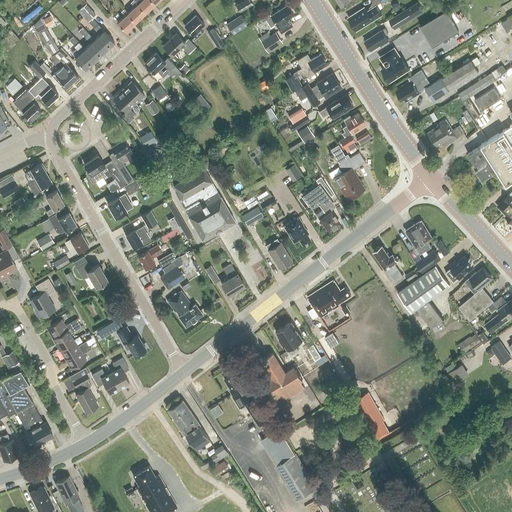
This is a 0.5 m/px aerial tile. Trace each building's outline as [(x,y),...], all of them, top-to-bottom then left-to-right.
[(134,7),(128,13),(136,21),(146,12),(138,4),(134,0),(133,0),(130,3),(134,7)] [(141,0),(138,4),(146,12),(155,3),(152,0),(141,0)] [(239,12),(252,4),(249,0),(245,0),(236,6),(239,12)] [(399,13),(405,23),(424,11),(418,1),(399,13)] [(99,34),(94,39),(105,51),(114,42),(98,25),(97,25),(92,19),(96,15),(86,4),(78,12),(88,22),(94,28),(94,29),(99,34)] [(270,28),(275,24),(281,33),(292,26),(288,19),(294,15),(291,10),(292,10),(289,5),(288,6),(288,5),(271,16),(270,14),(264,18),(270,28)] [(371,18),(379,13),(375,7),(367,12),(364,7),(347,18),(356,31),(372,20),(371,18)] [(136,21),(128,13),(124,9),(121,12),(125,16),(117,23),(125,31),(136,21)] [(445,10),(420,25),(432,46),(458,30),(445,10)] [(0,12),(0,23),(3,27),(9,22),(0,12)] [(232,34),(248,24),(242,14),(226,24),(232,34)] [(46,17),(47,24),(55,22),(54,15),(46,17)] [(200,28),(204,25),(195,16),(184,26),(196,38),(203,32),(200,28)] [(52,62),(56,66),(59,68),(53,74),(51,75),(58,82),(60,80),(66,86),(78,75),(69,67),(65,63),(68,60),(59,49),(53,40),(40,19),(33,26),(44,44),(43,44),(51,55),(55,59),(52,62)] [(90,43),(84,48),(95,60),(105,51),(94,39),(82,27),(79,31),(90,43)] [(385,28),(381,30),(363,42),(368,51),(378,45),(379,46),(388,40),(384,35),(388,33),(385,28)] [(223,43),(214,29),(207,33),(217,47),(223,43)] [(267,52),(282,43),(275,32),(269,36),(267,32),(258,38),(267,52)] [(163,45),(172,55),(181,46),(188,54),(195,47),(188,39),(184,43),(176,34),(163,45)] [(95,60),(84,48),(74,37),(73,36),(69,40),(75,46),(74,47),(80,53),(75,58),(85,69),(95,60)] [(381,70),(389,82),(408,69),(401,57),(400,58),(394,49),(380,57),(386,67),(381,70)] [(163,77),(169,71),(175,65),(167,58),(164,61),(156,53),(145,63),(154,73),(157,71),(163,77)] [(303,79),(307,77),(314,73),(314,72),(327,64),(321,54),(311,60),(307,54),(297,60),(301,67),(293,72),(293,73),(284,79),(292,92),(302,86),(296,76),(300,74),(303,79)] [(45,71),(35,60),(28,66),(39,77),(45,71)] [(412,97),(417,94),(416,93),(421,90),(421,91),(425,88),(432,99),(477,71),(470,60),(431,84),(422,70),(407,79),(409,81),(400,87),(400,88),(396,90),(397,92),(397,93),(399,96),(400,96),(401,98),(404,96),(407,101),(412,97)] [(179,69),(184,74),(189,70),(184,64),(179,69)] [(181,79),(184,76),(181,73),(175,65),(169,71),(170,72),(176,71),(179,74),(178,75),(181,79)] [(500,69),(461,91),(465,98),(504,76),(500,69)] [(307,97),(313,107),(320,102),(318,99),(324,96),(326,98),(334,93),(333,92),(341,87),(332,74),(317,84),(317,85),(311,89),(308,83),(295,91),(301,100),(307,97)] [(13,101),(23,112),(22,113),(29,121),(40,110),(33,103),(32,104),(29,100),(34,96),(29,90),(23,84),(22,85),(15,78),(6,86),(17,97),(13,101)] [(29,90),(34,96),(35,97),(38,94),(48,104),(58,94),(51,86),(50,87),(42,78),(35,84),(29,90)] [(257,84),(262,91),(269,87),(265,80),(257,84)] [(122,91),(135,105),(144,96),(131,82),(122,91)] [(166,94),(160,85),(152,90),(160,102),(167,97),(165,95),(166,94)] [(501,97),(494,86),(474,99),(481,109),(501,97)] [(130,110),(135,105),(122,91),(113,99),(126,113),(122,117),(128,124),(133,120),(131,118),(134,115),(130,110)] [(199,110),(207,104),(200,94),(193,99),(196,102),(194,103),(199,110)] [(353,106),(347,95),(338,100),(338,99),(333,102),(334,102),(326,107),(319,112),(322,117),(330,113),(333,118),(341,114),(341,115),(346,112),(346,111),(353,106)] [(159,110),(153,100),(145,104),(151,115),(159,110)] [(293,124),(306,116),(301,107),(288,116),(293,124)] [(473,119),(467,109),(462,112),(469,121),(473,119)] [(351,117),(349,115),(343,119),(347,124),(342,127),(347,135),(339,140),(346,151),(353,146),(351,143),(354,140),(350,133),(365,124),(358,113),(351,117)] [(427,125),(437,118),(433,113),(423,119),(427,125)] [(511,113),(511,114),(511,115),(511,124),(480,146),(468,154),(475,165),(484,159),(486,163),(486,165),(475,173),(482,183),(492,175),(491,173),(495,170),(505,185),(511,180),(511,113)] [(453,130),(450,126),(449,126),(445,120),(436,125),(437,126),(423,135),(432,150),(444,142),(446,144),(464,133),(460,125),(453,130)] [(307,142),(317,136),(311,124),(300,130),(307,142)] [(367,132),(356,139),(359,145),(371,138),(367,132)] [(127,183),(131,181),(127,175),(124,169),(125,168),(122,163),(128,160),(130,163),(138,157),(135,153),(133,154),(130,149),(123,139),(111,146),(114,152),(110,155),(113,160),(126,181),(127,183)] [(292,146),(301,167),(313,162),(304,141),(292,146)] [(268,142),(261,145),(265,152),(271,149),(268,142)] [(329,149),(338,163),(343,172),(335,177),(347,199),(364,189),(352,169),(365,162),(359,151),(349,157),(347,153),(345,155),(338,144),(329,149)] [(119,186),(126,181),(113,160),(104,165),(98,155),(84,163),(88,170),(86,171),(86,173),(92,182),(93,182),(106,174),(108,177),(111,175),(113,178),(119,186)] [(288,168),(295,180),(304,175),(297,163),(288,168)] [(41,188),(51,182),(41,164),(30,170),(31,170),(27,173),(31,181),(28,183),(34,194),(42,189),(41,188)] [(179,200),(184,209),(187,214),(187,215),(202,240),(215,232),(216,233),(222,229),(235,221),(220,196),(204,168),(173,186),(181,199),(179,200)] [(0,186),(0,190),(4,197),(18,189),(13,180),(14,179),(12,174),(0,180),(0,186),(0,187),(0,186)] [(147,180),(144,174),(134,180),(137,186),(147,180)] [(133,180),(127,183),(124,186),(128,195),(138,189),(133,180)] [(256,193),(243,201),(248,208),(259,201),(260,202),(259,203),(264,210),(276,203),(267,189),(257,195),(256,193)] [(318,212),(315,214),(323,223),(324,223),(329,229),(330,229),(332,229),(335,227),(335,225),(338,222),(335,217),(336,216),(324,201),(329,198),(322,189),(317,192),(319,195),(310,202),(318,212)] [(49,217),(63,209),(61,205),(63,203),(56,191),(46,197),(52,208),(45,212),(49,217)] [(511,191),(508,195),(507,194),(502,199),(503,200),(498,205),(506,214),(511,208),(511,191)] [(122,203),(127,200),(124,194),(119,197),(107,203),(115,217),(127,210),(122,203)] [(28,202),(24,195),(15,200),(18,207),(28,202)] [(241,215),(247,225),(263,216),(257,206),(241,215)] [(65,214),(63,209),(49,217),(57,232),(60,232),(65,230),(65,231),(76,225),(69,212),(65,214)] [(157,222),(150,210),(141,216),(148,228),(157,222)] [(32,225),(37,223),(32,215),(23,220),(25,225),(30,222),(32,225)] [(308,233),(298,216),(284,225),(293,241),(299,238),(302,243),(310,239),(306,233),(308,233)] [(432,237),(421,219),(405,229),(420,253),(431,246),(427,240),(432,237)] [(182,225),(164,235),(167,241),(185,231),(182,225)] [(132,247),(142,242),(143,245),(151,240),(143,226),(136,230),(135,230),(126,235),(132,247)] [(12,244),(3,228),(0,229),(0,241),(2,244),(0,245),(2,250),(12,244)] [(77,252),(88,245),(81,232),(70,239),(64,242),(69,251),(75,247),(77,252)] [(48,233),(36,240),(41,250),(54,243),(48,233)] [(278,267),(291,259),(280,241),(268,249),(278,267)] [(440,250),(444,247),(440,241),(436,244),(440,250)] [(389,256),(382,245),(380,246),(378,246),(375,248),(375,250),(373,251),(385,268),(386,268),(394,280),(402,275),(393,262),(397,260),(392,253),(389,256)] [(152,258),(162,252),(158,246),(148,251),(148,250),(138,256),(145,269),(155,264),(152,258)] [(445,249),(438,254),(434,249),(414,263),(421,273),(449,253),(445,249)] [(0,264),(6,275),(17,269),(6,250),(0,253),(0,264)] [(53,263),(57,269),(69,262),(65,255),(53,263)] [(459,277),(472,266),(463,255),(456,262),(455,260),(449,265),(450,267),(444,271),(453,281),(458,277),(459,277)] [(177,267),(183,263),(179,258),(162,269),(163,271),(163,274),(159,276),(168,289),(184,278),(177,267)] [(76,268),(77,269),(83,279),(89,276),(96,287),(107,281),(98,265),(91,269),(87,262),(76,268)] [(194,265),(199,274),(204,272),(198,262),(194,265)] [(229,277),(221,282),(228,294),(229,293),(230,294),(234,291),(234,290),(244,284),(231,263),(223,267),(229,277)] [(213,284),(219,280),(210,265),(204,269),(213,284)] [(436,265),(409,284),(397,292),(410,312),(416,309),(431,329),(444,319),(429,299),(449,284),(436,265)] [(464,281),(474,293),(458,306),(469,320),(493,301),(482,287),(486,284),(485,283),(491,278),(483,267),(476,273),(476,272),(464,281)] [(404,275),(408,281),(417,275),(413,270),(404,275)] [(64,274),(71,285),(76,282),(70,271),(64,274)] [(52,281),(58,292),(65,288),(58,277),(52,281)] [(34,310),(39,318),(55,309),(47,296),(55,291),(48,278),(38,284),(42,293),(30,300),(36,310),(34,310)] [(338,302),(350,295),(345,288),(340,291),(332,280),(307,296),(320,317),(339,305),(338,302)] [(186,325),(202,313),(195,303),(192,305),(181,290),(180,291),(168,300),(168,301),(174,310),(175,309),(179,315),(186,325)] [(511,302),(510,299),(497,310),(499,313),(484,324),(490,332),(505,321),(506,321),(511,315),(511,302)] [(497,308),(493,303),(487,307),(491,312),(497,308)] [(52,338),(79,322),(76,318),(65,325),(61,318),(46,327),(52,338)] [(97,331),(101,338),(122,326),(117,319),(97,331)] [(298,350),(294,344),(302,339),(291,321),(290,322),(288,321),(285,323),(285,325),(276,330),(280,337),(279,337),(283,344),(284,343),(287,348),(291,354),(298,350)] [(58,348),(73,339),(70,333),(81,326),(79,322),(52,338),(58,348)] [(116,331),(127,349),(130,347),(134,354),(146,347),(138,334),(132,337),(126,326),(116,331)] [(482,331),(477,335),(483,343),(488,339),(482,331)] [(457,344),(463,353),(481,341),(475,332),(457,344)] [(64,359),(88,345),(85,341),(77,345),(73,339),(58,348),(64,359)] [(511,357),(500,341),(490,347),(502,364),(511,357)] [(88,345),(64,359),(71,369),(86,360),(82,354),(90,349),(88,345)] [(307,348),(315,360),(320,357),(312,345),(307,348)] [(475,354),(472,349),(466,353),(470,358),(475,354)] [(1,357),(9,371),(20,365),(12,351),(1,357)] [(282,402),(305,388),(300,380),(302,379),(294,366),(285,372),(273,351),(259,360),(270,377),(262,382),(272,398),(277,395),(282,402)] [(110,371),(119,387),(128,381),(121,369),(127,366),(121,356),(111,362),(115,368),(110,371)] [(455,384),(469,374),(462,364),(448,373),(455,384)] [(87,387),(90,385),(87,380),(89,379),(86,373),(88,372),(85,367),(69,375),(75,386),(79,384),(82,389),(75,393),(85,412),(97,405),(87,387)] [(119,387),(110,371),(105,374),(101,368),(91,374),(96,384),(102,380),(109,392),(119,387)] [(0,395),(1,397),(0,397),(0,398),(9,416),(16,412),(27,432),(25,433),(33,446),(42,441),(43,443),(54,437),(45,422),(43,423),(33,403),(22,386),(27,383),(20,369),(0,379),(0,395)] [(258,425),(260,424),(273,416),(260,395),(254,399),(248,390),(247,391),(241,380),(239,381),(234,372),(223,379),(230,390),(229,390),(233,396),(232,396),(239,409),(246,405),(258,425)] [(0,418),(7,415),(8,416),(9,416),(0,398),(0,418)] [(195,417),(195,416),(183,399),(169,409),(174,417),(173,418),(184,433),(185,432),(197,450),(211,440),(195,417)] [(504,419),(511,413),(511,401),(498,410),(504,419)] [(447,425),(451,432),(463,425),(460,418),(447,425)] [(0,450),(3,460),(17,455),(12,440),(10,440),(7,433),(0,435),(0,441),(0,443),(0,450)] [(219,461),(233,452),(227,444),(214,452),(219,461)] [(295,453),(277,465),(276,465),(297,499),(317,487),(295,453)] [(155,476),(149,465),(133,474),(139,485),(136,487),(150,511),(167,511),(178,506),(159,474),(155,476)] [(78,498),(80,497),(69,476),(54,483),(64,504),(66,503),(70,511),(80,511),(83,511),(78,498)] [(352,480),(357,488),(363,484),(359,476),(352,480)] [(53,511),(53,510),(52,507),(54,506),(51,499),(52,498),(50,495),(48,495),(44,485),(29,492),(38,511),(41,511),(43,511),(53,511)]
